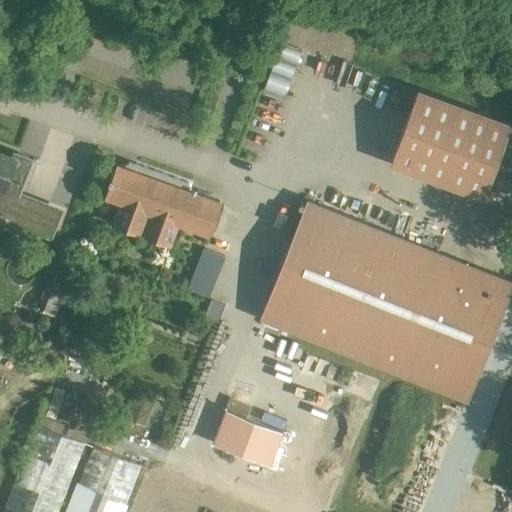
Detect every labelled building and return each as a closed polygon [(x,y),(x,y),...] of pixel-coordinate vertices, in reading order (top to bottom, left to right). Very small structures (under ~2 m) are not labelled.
[(511,126),(417,92),(392,160),(486,194),(511,126)] [(16,161),(0,155),(0,186),(6,189),(16,161)] [(189,182),(136,163),(134,170),(118,165),(113,178),(111,177),(109,182),(112,183),(107,196),(120,201),(112,223),(171,245),(179,223),(180,223),(180,222),(209,233),(213,220),(214,220),(214,219),(220,201),(190,191),(192,187),(189,182)] [(511,285),(511,280),(308,200),(261,317),(467,399),(511,285)] [(71,276),(57,269),(52,281),(55,282),(52,290),(63,294),(67,286),(71,276)] [(153,401),(138,395),(129,417),(144,422),(153,401)] [(251,406),(230,397),(226,408),(247,416),(251,406)] [(247,416),(227,409),(214,442),(270,464),(283,431),(247,416)] [(58,511),(86,442),(38,423),(2,511),(58,511)] [(94,445),(67,511),(122,511),(142,464),(94,445)] [(187,511),(198,486),(149,467),(131,511),(187,511)] [(263,511),(206,489),(196,511),(263,511)]
